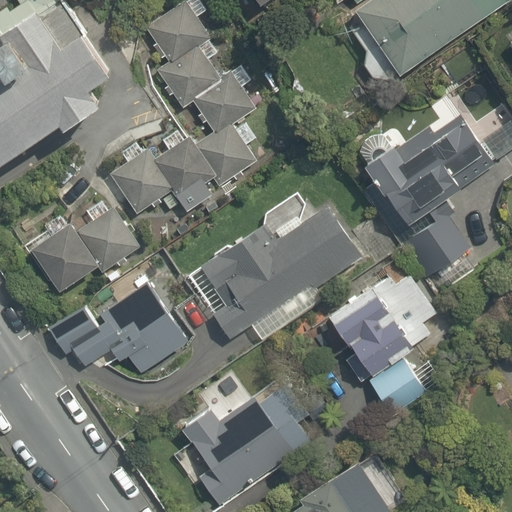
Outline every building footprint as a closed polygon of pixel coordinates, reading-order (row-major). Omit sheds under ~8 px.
[(58,0),(66,11),(81,0),(58,0)] [(196,101),(215,128),(198,139),(194,132),(156,155),(152,147),(114,170),(140,213),(178,190),(182,198),(216,178),(220,184),(257,162),(234,123),(259,105),(236,72),(228,77),(203,42),(216,33),(192,0),(186,0),(149,26),(173,60),(162,68),(189,106),(196,101)] [(505,0),(371,0),(359,8),(403,71),(505,0)] [(0,50),(0,178),(79,125),(118,100),(134,89),(85,16),(65,29),(49,5),(14,28),(30,52),(10,65),(0,50)] [(409,219),(495,162),(458,106),(372,163),(409,219)] [(59,287),(100,263),(103,268),(140,246),(116,205),(79,227),(73,218),(31,243),(59,287)] [(232,337),(363,252),(333,205),(281,238),(269,220),(204,263),(227,300),(214,308),(232,337)] [(474,247),(452,211),(403,240),(425,277),(474,247)] [(392,274),(331,314),(356,352),(346,359),(360,380),(369,374),(395,415),(433,390),(408,353),(433,337),(421,319),(433,311),(410,275),(398,283),(392,274)] [(104,310),(107,315),(101,320),(88,301),(51,327),(67,351),(75,346),(88,364),(122,341),(142,370),(194,335),(154,277),(104,310)] [(202,472),(222,501),(318,437),(281,381),(225,418),(214,401),(183,422),(212,466),(202,472)] [(360,511),(336,475),(279,511),(360,511)]
